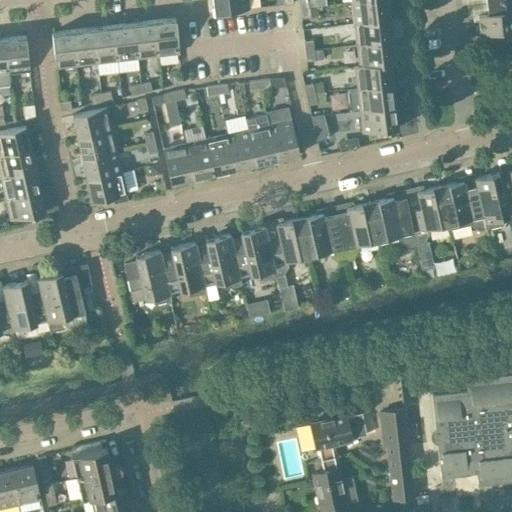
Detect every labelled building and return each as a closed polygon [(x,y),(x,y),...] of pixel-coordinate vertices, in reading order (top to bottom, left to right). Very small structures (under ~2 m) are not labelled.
[(249,9),(247,0),(211,0),(213,13),(249,9)] [(389,19),(387,0),(362,0),(351,1),(353,23),(389,19)] [(511,30),(511,13),(510,0),(497,0),(485,1),(487,12),(477,14),(479,34),(511,30)] [(309,17),(308,7),(299,8),(300,18),(309,17)] [(174,17),(153,20),(157,54),(179,52),(174,17)] [(392,40),(389,19),(353,23),(356,44),(392,40)] [(157,54),(153,20),(133,22),(137,57),(157,54)] [(137,57),(133,22),(113,25),(117,59),(137,57)] [(117,59),(113,25),(93,27),(97,62),(117,59)] [(97,62),(93,27),(72,29),(76,64),(97,62)] [(76,64),(72,29),(50,32),(54,67),(76,64)] [(29,70),(25,35),(4,37),(8,73),(29,70)] [(8,73),(4,37),(0,37),(0,86),(9,85),(8,73)] [(303,41),(304,51),(313,50),(312,40),(303,41)] [(395,62),(392,40),(356,44),(358,66),(390,63),(395,62)] [(314,60),(313,50),(304,51),(306,61),(314,60)] [(392,84),(390,63),(358,66),(353,66),(356,89),(392,84)] [(180,75),(170,77),(172,85),(182,83),(180,75)] [(269,79),(260,80),(261,88),(270,87),(269,79)] [(261,88),(260,80),(249,81),(250,90),(261,88)] [(149,82),(139,84),(141,92),(151,90),(149,82)] [(303,85),(305,95),(314,93),(312,83),(303,85)] [(141,92),(139,84),(129,87),(131,95),(141,92)] [(227,92),(226,84),(216,85),(217,93),(227,92)] [(392,84),(356,89),(346,90),(349,111),(359,110),(395,105),(392,84)] [(217,93),(216,85),(206,86),(207,95),(217,93)] [(185,98),(183,89),(173,92),(174,100),(185,98)] [(109,91),(100,93),(102,101),(111,99),(109,91)] [(174,100),(173,92),(163,94),(165,102),(174,100)] [(102,101),(100,93),(90,95),(92,104),(102,101)] [(316,103),(314,93),(305,95),(308,105),(316,103)] [(145,98),(136,100),(138,110),(147,108),(145,98)] [(69,100),(59,101),(60,110),(71,108),(69,100)] [(34,113),(33,104),(23,106),(24,114),(34,113)] [(398,128),(395,105),(359,110),(361,133),(398,128)] [(111,129),(106,106),(71,115),(76,137),(111,129)] [(277,159),(269,124),(266,114),(245,119),(247,128),(255,164),(277,159)] [(298,154),(290,119),(269,124),(277,159),(298,154)] [(0,153),(30,147),(25,125),(0,131),(0,153)] [(255,164),(247,128),(226,133),(234,169),(255,164)] [(116,150),(111,129),(76,137),(81,158),(116,150)] [(154,141),(152,131),(143,133),(145,143),(154,141)] [(234,169),(226,133),(205,138),(213,173),(234,169)] [(315,139),(318,149),(326,147),(324,137),(315,139)] [(213,173),(205,138),(184,143),(192,178),(213,173)] [(156,151),(154,141),(145,143),(148,153),(156,151)] [(192,178),(184,143),(162,148),(170,183),(192,178)] [(0,176),(35,168),(30,147),(0,153),(0,176)] [(121,171),(116,150),(81,158),(86,179),(121,171)] [(40,189),(35,168),(0,176),(0,178),(4,197),(40,189)] [(126,193),(121,171),(86,179),(91,201),(126,193)] [(511,214),(511,182),(511,180),(501,182),(499,172),(474,178),(478,194),(487,229),(502,225),(508,215),(511,214)] [(165,190),(163,180),(154,182),(157,192),(165,190)] [(487,229),(478,194),(467,197),(463,180),(439,186),(448,223),(450,229),(471,224),(471,225),(479,230),(487,229)] [(448,223),(439,186),(417,191),(418,197),(406,200),(408,210),(416,245),(423,243),(429,234),(427,228),(448,223)] [(45,212),(40,189),(4,197),(9,220),(45,212)] [(416,245),(408,210),(406,200),(394,203),(392,197),(369,202),(378,239),(399,235),(400,241),(409,246),(416,245)] [(378,239),(369,202),(346,207),(350,223),(338,226),(345,261),(353,259),(358,250),(357,244),(378,239)] [(345,261),(338,226),(326,229),(322,213),(299,218),(307,255),(329,251),(330,257),(339,262),(345,261)] [(307,255),(299,218),(276,223),(279,238),(268,241),(275,277),(283,275),(288,266),(286,260),(307,255)] [(275,277),(268,241),(264,226),(240,231),(242,237),(231,239),(239,277),(250,274),(260,280),(275,277)] [(239,277),(231,239),(230,234),(205,239),(206,245),(196,248),(204,284),(215,282),(225,288),(241,284),(239,277)] [(204,284),(196,248),(194,242),(170,247),(171,253),(161,255),(169,293),(180,290),(189,296),(206,292),(204,284)] [(169,293),(161,255),(159,250),(135,255),(136,261),(123,264),(132,301),(145,298),(154,304),(171,300),(169,293)] [(84,312),(75,270),(62,273),(61,272),(37,277),(40,292),(47,320),(50,332),(74,326),(72,315),(84,312)] [(47,320),(40,292),(30,295),(26,280),(2,285),(5,300),(12,328),(47,320)] [(0,331),(12,328),(5,300),(0,301),(0,331)] [(511,373),(465,379),(466,390),(431,394),(440,478),(476,474),(477,485),(511,481),(511,373)] [(382,444),(387,443),(389,470),(409,468),(403,409),(379,412),(382,444)] [(350,441),(344,415),(340,416),(340,413),(337,411),(333,412),(331,415),(332,417),(309,423),(315,449),(318,448),(321,459),(337,455),(334,444),(350,441)] [(112,474),(109,464),(106,447),(71,455),(81,499),(90,497),(90,496),(115,490),(112,474)] [(352,477),(340,479),(337,468),(340,467),(337,455),(321,459),(323,471),(311,474),(319,509),(357,500),(352,477)] [(46,462),(38,464),(40,475),(48,473),(46,462)] [(115,463),(109,464),(112,474),(118,472),(119,472),(119,471),(120,470),(121,469),(121,468),(121,467),(120,466),(120,465),(119,464),(118,463),(117,463),(115,463)] [(40,499),(32,464),(10,469),(18,504),(40,499)] [(412,496),(409,468),(389,470),(392,498),(412,496)] [(0,508),(18,504),(10,469),(0,471),(0,508)] [(51,483),(48,473),(40,475),(42,485),(51,483)] [(53,493),(51,483),(42,485),(45,495),(53,493)] [(125,488),(115,490),(90,496),(90,497),(93,511),(119,511),(130,510),(125,488)] [(56,503),(53,493),(45,495),(47,505),(56,503)] [(429,511),(428,502),(415,503),(416,511),(429,511)]
